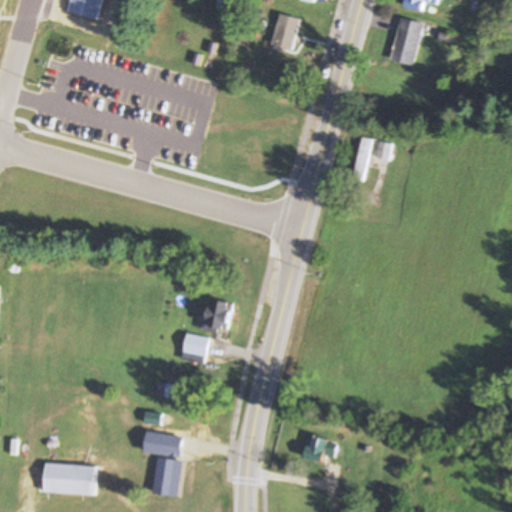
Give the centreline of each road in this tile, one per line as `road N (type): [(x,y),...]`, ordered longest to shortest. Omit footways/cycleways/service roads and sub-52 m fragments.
road 1 (primary): [(245,511),(254,427),(363,0)]
road 2 (residential): [(34,0),(0,119)]
